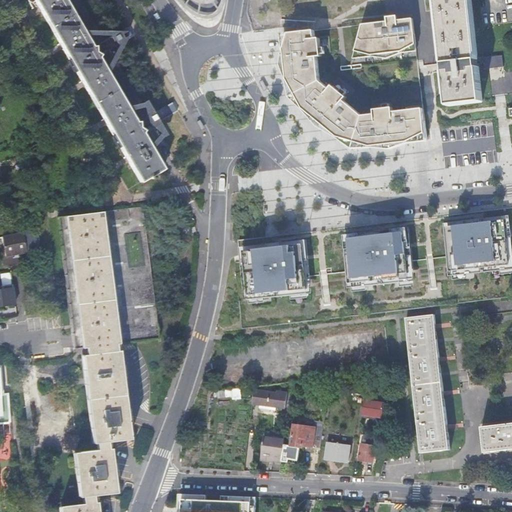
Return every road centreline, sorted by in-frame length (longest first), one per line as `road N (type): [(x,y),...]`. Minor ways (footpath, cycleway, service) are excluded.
road 1 (residential): [(511,497),(148,478)]
road 2 (unclassified): [(148,478),(211,295),(227,142)]
road 3 (residential): [(511,189),(393,205),(355,200),(282,158),(265,128)]
